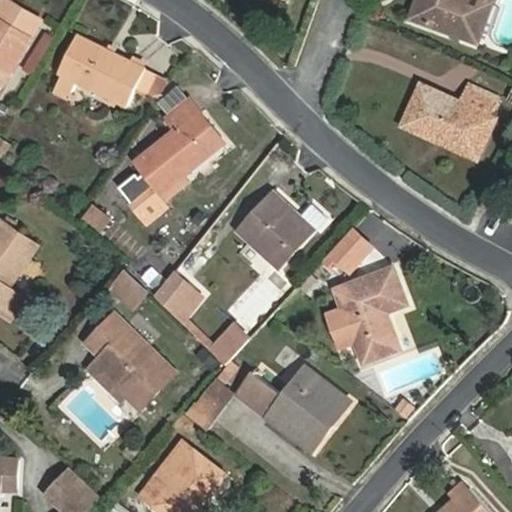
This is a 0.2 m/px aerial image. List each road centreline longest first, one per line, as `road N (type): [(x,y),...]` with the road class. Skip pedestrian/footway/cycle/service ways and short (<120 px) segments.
road 1 (residential): [(178,0),(317,124),(466,244),(511,270)]
road 2 (residential): [(511,353),(408,454),(363,511)]
